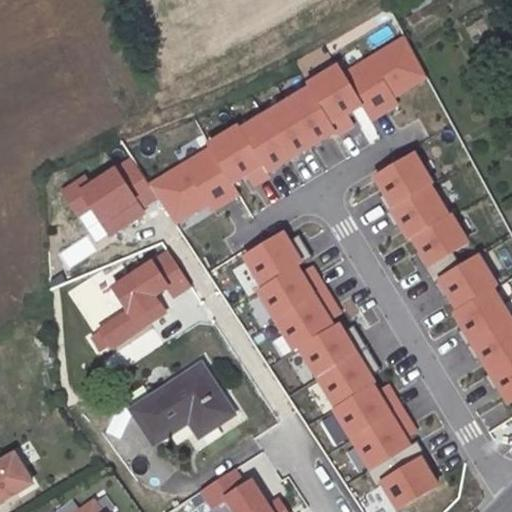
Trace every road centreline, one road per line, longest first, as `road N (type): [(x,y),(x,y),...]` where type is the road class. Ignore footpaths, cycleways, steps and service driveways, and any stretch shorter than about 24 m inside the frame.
road 1 (residential): [(320,188),(511,488)]
road 2 (residential): [(215,303),(291,425),(302,473),(327,511)]
